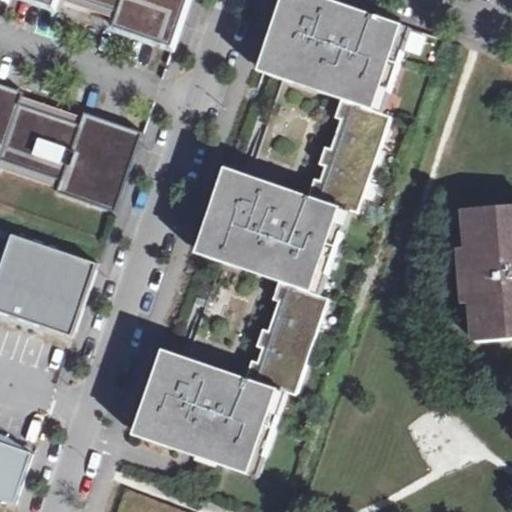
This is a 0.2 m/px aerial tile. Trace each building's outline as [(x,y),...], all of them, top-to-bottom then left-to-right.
[(30,0),(55,8),(57,0),(81,0),(120,13),(118,19),(115,28),(174,49),(190,0),(30,0)] [(120,13),(81,0),(61,0),(118,19),(120,13)] [(347,102),(386,115),(415,31),(324,0),(288,0),(287,7),(280,27),(264,74),(347,102)] [(0,80),(0,171),(117,213),(145,130),(0,80)] [(394,118),(386,115),(347,102),(314,199),(352,212),(361,215),(394,118)] [(283,283),(324,297),(352,212),(314,199),(230,171),(224,189),(216,211),(201,256),(283,283)] [(511,202),(464,206),(475,342),(511,338),(511,202)] [(14,235),(0,276),(0,313),(75,340),(101,265),(14,235)] [(249,380),(291,395),(298,397),(332,300),(324,297),(283,283),(249,380)] [(261,480),(291,395),(249,380),(178,356),(169,353),(162,372),(155,394),(139,438),(261,480)] [(0,499),(18,504),(32,448),(0,439),(0,499)]
